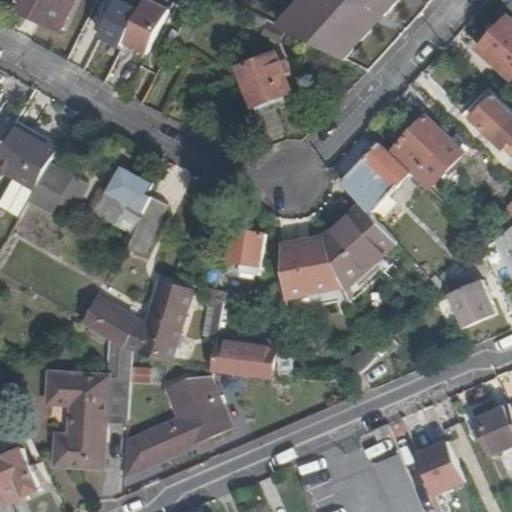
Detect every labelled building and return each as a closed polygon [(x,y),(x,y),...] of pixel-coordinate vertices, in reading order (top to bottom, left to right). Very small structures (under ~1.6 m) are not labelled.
[(74,0),(23,0),(26,1),(21,10),(60,29),(74,0)] [(141,11),(120,0),(99,42),(119,53),(124,43),(141,11)] [(146,0),(141,11),(124,43),(147,55),(169,10),(149,0),(146,0)] [(404,0),(307,0),(282,28),(350,62),(404,0)] [(511,19),(508,16),(480,49),(511,77),(511,19)] [(236,68),(251,107),(289,93),(274,53),(236,68)] [(289,93),(251,107),(253,112),(291,98),(289,93)] [(511,110),(496,95),(473,119),(504,148),(511,140),(511,110)] [(436,164),(435,163),(432,160),(437,155),(443,150),(452,140),(428,117),(400,146),(428,173),(436,164)] [(0,153),(0,169),(38,191),(52,166),(59,153),(15,128),(0,153)] [(371,214),(413,173),(382,144),(344,183),(363,204),(371,214)] [(446,153),(443,150),(437,155),(440,158),(446,153)] [(432,160),(435,163),(440,158),(437,155),(432,160)] [(75,179),(52,166),(38,191),(31,203),(54,215),(64,199),(74,181),(75,179)] [(150,202),(151,198),(157,184),(124,167),(109,194),(115,198),(110,206),(123,213),(134,194),(150,202)] [(74,181),(64,199),(78,207),(88,188),(74,181)] [(3,206),(18,211),(24,194),(9,189),(3,206)] [(89,212),(96,217),(104,203),(109,195),(100,190),(89,212)] [(115,198),(109,194),(109,195),(104,203),(110,206),(115,198)] [(141,223),(150,202),(134,194),(123,213),(141,223)] [(134,238),(130,248),(147,255),(168,205),(151,198),(150,202),(141,223),(134,238)] [(96,217),(116,227),(123,213),(110,206),(104,203),(96,217)] [(345,287),(396,242),(371,214),(363,204),(324,238),(345,286),(345,287)] [(116,227),(134,238),(141,223),(123,213),(116,227)] [(314,218),(280,221),(282,240),(316,237),(314,218)] [(267,235),(228,229),(223,259),(241,262),(240,272),(261,276),(267,235)] [(284,248),(288,297),(345,286),(324,238),(312,244),(299,247),(284,248)] [(511,262),(511,260),(499,266),(511,289),(511,262)] [(85,327),(102,336),(110,341),(128,351),(132,352),(141,356),(147,358),(148,356),(172,363),(195,291),(163,280),(156,298),(160,300),(153,324),(148,322),(98,300),(85,327)] [(467,280),(447,288),(464,330),(497,315),(483,282),(470,288),(467,280)] [(289,313),(351,301),(345,287),(345,286),(288,297),(289,313)] [(211,297),(226,301),(227,293),(201,288),(200,294),(211,297)] [(227,293),(226,301),(260,307),(261,295),(228,290),(227,293)] [(261,295),(260,307),(281,310),(281,298),(261,295)] [(212,338),(219,339),(226,301),(211,297),(209,304),(218,306),(212,338)] [(156,298),(148,322),(153,324),(160,300),(156,298)] [(306,316),(293,318),(294,334),(308,332),(306,316)] [(219,339),(213,371),(245,377),(274,379),(278,349),(219,339)] [(128,351),(110,341),(108,384),(53,381),(51,410),(73,412),(72,445),(60,445),(58,473),(103,475),(106,428),(128,429),(132,352),(128,351)] [(280,377),(295,378),(292,352),(278,353),(280,377)] [(194,393),(213,385),(213,377),(188,380),(194,393)] [(127,445),(125,476),(233,428),(213,385),(194,393),(188,380),(166,389),(172,402),(175,401),(184,420),(127,445)] [(511,407),(511,406),(478,421),(494,458),(511,449),(511,407)] [(387,426),(373,432),(377,442),(391,436),(387,426)] [(435,496),(474,484),(457,432),(419,444),(435,496)] [(396,445),(413,487),(428,481),(410,439),(396,445)] [(4,489),(10,503),(42,489),(24,448),(0,458),(0,480),(1,483),(4,489)] [(405,511),(422,511),(400,457),(385,463),(405,511)] [(395,511),(405,511),(385,463),(376,467),(395,511)] [(326,471),(302,480),(313,511),(325,511),(339,507),(326,471)]
